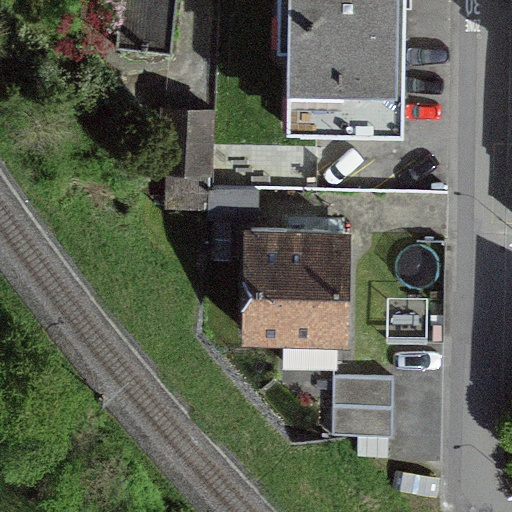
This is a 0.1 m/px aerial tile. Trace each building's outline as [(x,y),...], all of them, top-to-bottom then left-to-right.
[(119,0),(115,43),(171,50),(176,0),(119,0)] [(411,8),(410,0),(277,0),(277,45),(285,45),(285,128),(404,129),(405,8),(411,8)] [(212,178),(214,109),(158,107),(156,169),(166,170),(165,204),(202,205),(203,178),(212,178)] [(338,338),(350,338),(351,221),(338,221),(338,210),(283,210),(282,219),(259,219),(260,184),(209,183),(209,217),(242,218),(241,335),(284,335),(284,360),(338,360),(338,338)] [(305,402),(318,402),(328,394),(331,383),(327,371),(317,364),(305,364),(295,371),(291,383),(295,394),(305,402)] [(332,433),(392,434),(392,371),(333,371),(332,433)]
